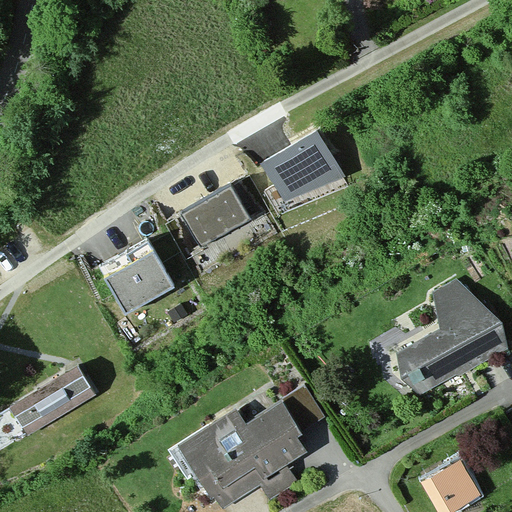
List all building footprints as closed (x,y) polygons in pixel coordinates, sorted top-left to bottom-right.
[(316,122),(260,150),(284,199),(340,171),(316,122)] [(231,179),(182,205),(202,242),(251,216),(231,179)] [(153,241),(104,266),(125,306),(174,281),(153,241)] [(440,325),(397,349),(402,373),(420,392),(508,345),(503,318),(456,276),(433,289),(440,325)] [(78,363),(11,404),(28,431),(94,391),(78,363)] [(235,406),(181,440),(223,506),(261,482),(272,499),(300,481),(288,461),(309,448),(298,432),(325,415),(304,383),(245,421),(235,406)] [(459,457),(424,478),(443,511),(478,490),(459,457)]
